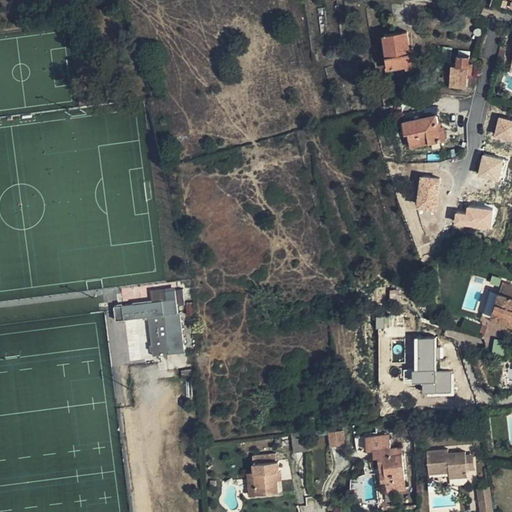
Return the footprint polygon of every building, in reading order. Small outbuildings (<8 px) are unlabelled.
[(387,79),(406,77),(406,81),(416,79),(415,65),(412,65),(409,43),(384,45),(387,79)] [(449,84),(466,86),(468,73),(470,62),(470,55),(458,53),(456,66),(452,65),(449,84)] [(476,63),(470,62),(468,73),(475,74),(476,63)] [(449,84),(452,65),(438,63),(437,65),(437,67),(444,68),(443,76),(440,76),(439,83),(449,84)] [(484,114),(503,119),(507,105),(504,104),(487,100),(484,114)] [(432,114),(399,123),(401,133),(404,132),(407,142),(425,137),(425,141),(442,136),(438,123),(435,123),(432,114)] [(476,176),(499,182),(504,160),(482,154),(476,176)] [(417,177),(417,210),(438,210),(438,177),(417,177)] [(454,228),(491,228),(491,208),(465,208),(465,213),(453,213),(454,228)] [(500,293),(494,317),(511,321),(511,284),(504,282),(501,293),(500,293)] [(185,352),(180,309),(177,309),(177,306),(175,286),(160,287),(162,300),(149,301),(110,305),(112,320),(134,317),(148,316),(153,354),(153,356),(185,352)] [(162,300),(160,287),(148,289),(148,292),(149,301),(162,300)] [(485,314),(491,315),(495,294),(488,293),(485,314)] [(180,309),(185,352),(196,351),(193,308),(180,309)] [(148,316),(134,317),(139,355),(142,355),(153,354),(148,316)] [(422,384),(422,394),(452,394),(452,371),(436,371),(435,338),(413,339),(414,384),(422,384)] [(340,431),(334,432),(335,445),(342,444),(340,431)] [(387,481),(405,479),(403,453),(392,454),(392,448),(390,436),(366,438),(368,450),(374,450),(374,457),(379,457),(380,469),(385,468),(386,473),(387,481)] [(429,449),(432,472),(452,470),(453,475),(471,473),(470,466),(477,466),(475,451),(469,451),(469,448),(450,450),(450,447),(429,449)] [(277,453),(253,456),(255,473),(257,495),(280,493),(278,479),(277,471),(281,470),(279,460),(278,460),(277,453)] [(405,479),(387,481),(387,487),(406,485),(405,479)] [(491,511),(488,487),(476,489),(479,511),(491,511)]
